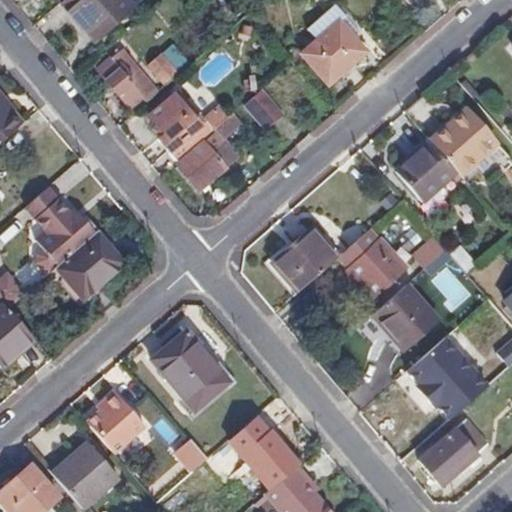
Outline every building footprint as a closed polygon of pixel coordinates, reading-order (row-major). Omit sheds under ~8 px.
[(130,0),(69,0),(88,20),(82,25),(96,41),(136,7),(130,0)] [(317,40),(303,52),(330,82),(341,72),(347,73),(353,67),(353,62),(365,52),(354,40),(361,34),(336,5),(308,30),(317,40)] [(130,42),(99,69),(135,112),(158,92),(150,82),(157,76),(150,65),(130,42)] [(511,98),(511,54),(510,52),(491,69),(486,63),(472,75),(488,94),(500,85),(511,98)] [(165,86),(180,73),(164,54),(150,65),(157,76),(165,86)] [(0,140),(23,120),(13,109),(15,107),(0,90),(0,140)] [(248,103),(267,126),(283,113),(264,90),(248,103)] [(158,137),(176,160),(208,133),(173,93),(148,116),(163,133),(158,137)] [(208,133),(176,160),(201,189),(242,155),(224,134),(243,118),(235,108),(208,133)] [(467,110),(430,141),(456,172),(459,175),(496,144),(467,110)] [(456,172),(430,141),(394,172),(420,202),(456,172)] [(25,207),(34,217),(58,197),(49,186),(25,207)] [(380,204),(388,213),(398,203),(390,194),(380,204)] [(57,265),(95,231),(82,215),(77,219),(58,197),(34,217),(44,229),(33,238),(57,265)] [(469,229),(482,218),(469,204),(457,215),(469,229)] [(77,219),(82,215),(73,206),(69,210),(77,219)] [(271,262),(297,292),(337,257),(310,228),(271,262)] [(124,263),(95,231),(54,268),(82,299),(124,263)] [(364,233),(337,257),(348,270),(345,272),(370,300),(402,271),(378,244),(376,245),(364,233)] [(422,272),(441,255),(430,244),(411,259),(422,272)] [(450,255),(467,276),(478,266),(461,246),(450,255)] [(448,266),(429,280),(453,311),(471,297),(448,266)] [(7,270),(0,276),(0,295),(6,303),(9,306),(27,291),(7,270)] [(405,286),(372,315),(403,351),(437,322),(405,286)] [(511,296),(502,305),(511,315),(511,296)] [(9,306),(6,303),(0,308),(0,360),(4,365),(37,337),(9,306)] [(228,380),(186,328),(151,357),(193,408),(228,380)] [(496,353),(507,366),(511,361),(511,343),(511,341),(496,353)] [(439,342),(430,350),(441,363),(450,354),(439,342)] [(430,350),(417,362),(422,368),(389,396),(401,410),(447,370),(441,363),(430,350)] [(100,409),(86,422),(113,452),(144,425),(114,391),(101,402),(105,405),(100,409)] [(444,488),(493,444),(469,417),(421,459),(444,488)] [(297,466),(299,464),(270,431),(242,455),(271,489),(297,466)] [(87,441),(50,472),(82,509),(117,477),(87,441)] [(208,458),(195,443),(177,458),(191,474),(208,458)] [(30,465),(0,492),(0,505),(5,511),(59,511),(52,504),(58,498),(30,465)] [(309,478),(297,466),(271,489),(265,494),(281,511),(332,511),(315,492),(305,481),(309,478)] [(318,489),(309,478),(305,481),(315,492),(318,489)]
